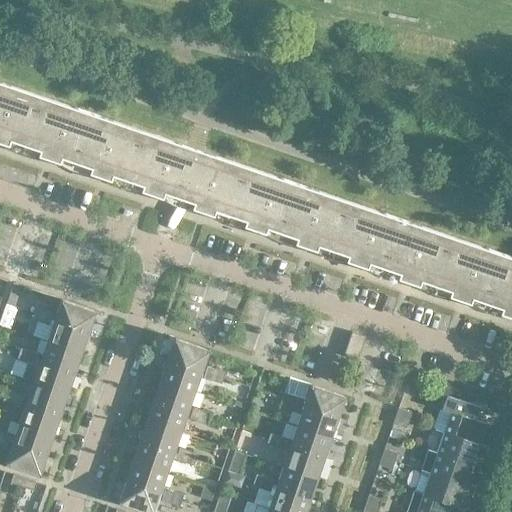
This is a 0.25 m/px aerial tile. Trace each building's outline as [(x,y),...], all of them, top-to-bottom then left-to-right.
[(0,143),(4,145),(7,137),(37,147),(35,155),(55,162),(58,154),(88,164),(86,172),(107,180),(109,171),(140,182),(137,190),(214,217),(217,208),(247,219),(244,227),(265,234),(268,226),(298,236),(295,244),(316,251),(319,243),(349,254),(346,262),(367,269),(370,261),(400,271),(398,279),(418,286),(421,278),(451,289),(449,297),(469,304),(472,296),(503,306),(500,314),(511,318),(511,257),(0,82),(0,143)] [(9,293),(5,304),(14,307),(18,297),(9,293)] [(94,311),(60,299),(53,320),(87,331),(94,311)] [(30,318),(39,321),(43,310),(34,306),(30,318)] [(52,313),(43,310),(39,321),(48,324),(52,313)] [(87,331),(53,320),(46,341),(80,353),(87,331)] [(342,356),(356,361),(364,337),(350,332),(342,356)] [(208,349),(174,338),(167,358),(201,370),(208,349)] [(80,353),(46,341),(39,361),(73,373),(80,353)] [(16,359),(25,363),(29,351),(20,348),(16,359)] [(38,354),(29,351),(25,363),(26,363),(34,366),(36,360),(38,354)] [(201,370),(167,358),(159,380),(193,392),(201,370)] [(73,373),(39,361),(36,360),(34,366),(26,363),(20,379),(32,383),(66,394),(73,373)] [(202,377),(211,380),(215,368),(206,365),(202,377)] [(224,372),(215,368),(211,380),(220,383),(224,372)] [(193,392),(159,380),(152,400),(186,411),(193,392)] [(66,394),(32,383),(25,402),(59,414),(66,394)] [(344,396),(310,384),(303,405),(337,417),(344,396)] [(448,388),(445,395),(440,410),(449,413),(443,432),(477,444),(478,443),(487,416),(476,412),(478,407),(458,400),(460,392),(448,388)] [(1,401),(10,404),(14,392),(5,389),(1,401)] [(24,395),(14,392),(10,404),(20,407),(24,395)] [(279,403),(288,406),(292,395),(283,392),(279,403)] [(301,398),(292,395),(288,406),(297,410),(301,398)] [(186,411),(152,400),(145,421),(179,433),(186,411)] [(59,414),(25,402),(18,423),(52,435),(59,414)] [(337,417),(303,405),(295,427),(329,438),(337,417)] [(188,418),(197,421),(201,410),(192,407),(188,418)] [(410,412),(397,408),(394,416),(407,420),(410,412)] [(210,413),(201,410),(197,421),(206,425),(210,413)] [(407,420),(394,416),(391,424),(404,428),(407,420)] [(179,433),(145,421),(138,441),(172,453),(179,433)] [(52,435),(18,423),(11,445),(45,456),(52,435)] [(329,438),(295,427),(289,446),(323,458),(329,438)] [(477,444),(443,432),(436,453),(470,465),(474,453),(482,456),(483,453),(484,454),(486,446),(478,443),(477,444)] [(265,445),(274,448),(278,436),(269,433),(265,445)] [(9,437),(0,434),(0,446),(5,448),(9,437)] [(287,439),(278,436),(274,448),(283,451),(287,439)] [(172,453),(138,441),(131,462),(165,473),(172,453)] [(45,456),(11,445),(4,464),(38,476),(45,456)] [(323,458),(289,446),(281,468),(315,480),(323,458)] [(174,460),(183,463),(187,451),(178,448),(174,460)] [(396,453),(383,449),(380,457),(393,461),(396,453)] [(420,470),(463,485),(463,486),(472,489),(474,482),(474,481),(474,479),(466,476),(470,465),(436,453),(427,450),(420,470)] [(196,454),(187,451),(183,463),(192,466),(196,454)] [(393,461),(380,457),(377,465),(390,469),(393,461)] [(165,473),(131,462),(124,483),(158,495),(161,496),(164,490),(165,490),(166,487),(161,486),(165,473)] [(315,480),(281,468),(274,488),(309,499),(315,480)] [(463,485),(420,470),(413,490),(422,493),(422,494),(456,506),(456,507),(465,509),(467,502),(467,500),(459,497),(463,486),(463,485)] [(24,478),(12,474),(9,483),(21,487),(24,478)] [(251,486),(260,489),(264,478),(255,475),(251,486)] [(36,482),(24,478),(21,487),(33,491),(36,482)] [(273,481),(264,478),(260,489),(269,492),(273,481)] [(152,511),(158,495),(124,483),(117,503),(142,511),(152,511)] [(203,487),(199,498),(208,501),(212,490),(203,487)] [(304,511),(309,499),(274,488),(267,508),(277,511),(304,511)] [(164,490),(161,496),(160,501),(169,504),(173,493),(165,490),(164,490)] [(454,511),(456,507),(456,506),(422,494),(422,493),(413,490),(405,511),(454,511)] [(219,492),(216,502),(227,506),(230,496),(219,492)] [(182,496),(173,493),(169,504),(178,507),(182,496)] [(375,511),(380,499),(367,495),(362,511),(364,511),(375,511)]
